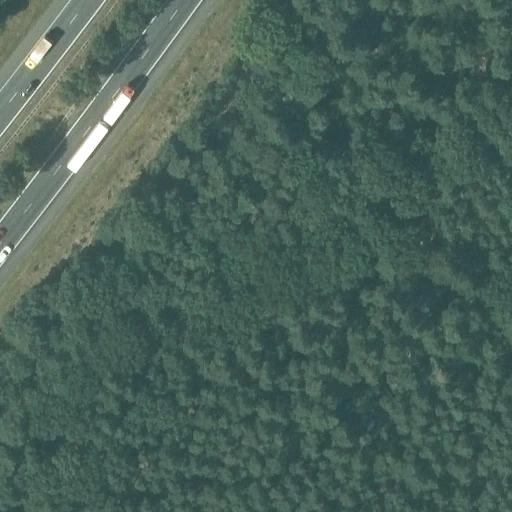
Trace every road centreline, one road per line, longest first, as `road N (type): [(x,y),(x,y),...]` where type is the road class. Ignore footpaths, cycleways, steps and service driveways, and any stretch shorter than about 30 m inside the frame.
road 1 (motorway): [(0,248),(190,0)]
road 2 (motorway): [(88,0),(0,112)]
